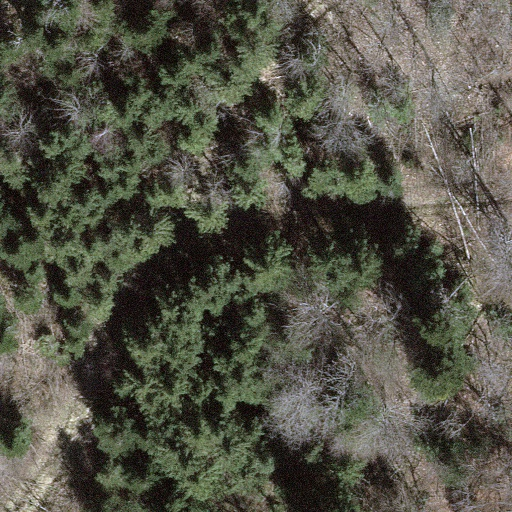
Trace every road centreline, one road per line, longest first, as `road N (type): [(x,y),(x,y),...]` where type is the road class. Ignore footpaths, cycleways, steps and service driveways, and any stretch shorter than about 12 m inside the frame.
road 1 (track): [(16,511),(175,193),(332,0)]
road 2 (track): [(153,238),(278,203),(511,192)]
